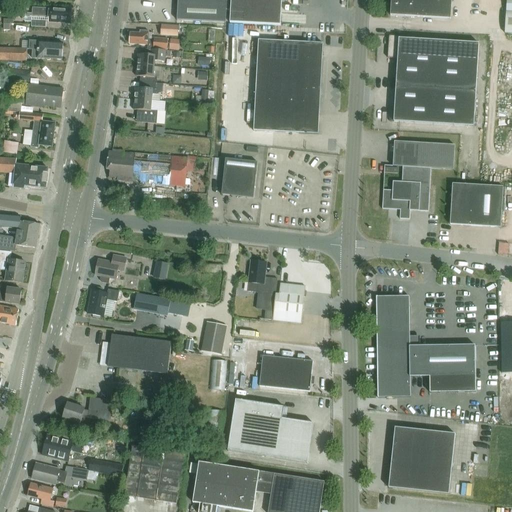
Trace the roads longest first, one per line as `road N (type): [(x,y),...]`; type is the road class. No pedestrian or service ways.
road 1 (unclassified): [(352,511),(348,247)]
road 2 (unclassified): [(348,247),(86,217)]
road 3 (unclassified): [(348,247),(362,0)]
road 4 (tertiary): [(97,26),(57,213)]
road 5 (tertiary): [(86,217),(113,32)]
road 6 (unclassified): [(511,256),(348,247)]
road 7 (tertiary): [(47,357),(86,217)]
road 8 (tertiary): [(57,213),(32,355)]
